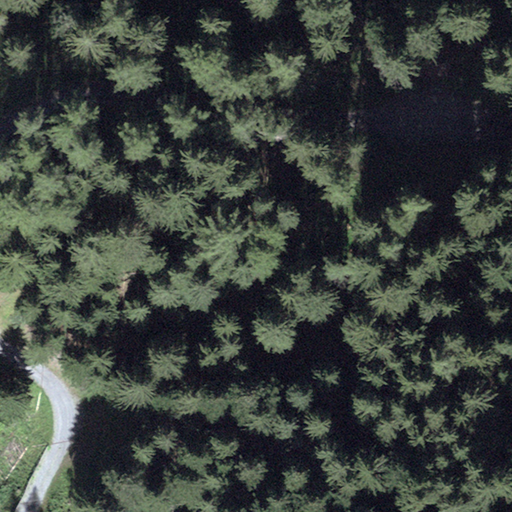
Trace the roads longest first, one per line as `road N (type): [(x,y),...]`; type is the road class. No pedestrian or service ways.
road 1 (track): [(0,127),(63,99),(199,99),(511,122)]
road 2 (track): [(33,511),(65,426),(33,369),(0,349)]
